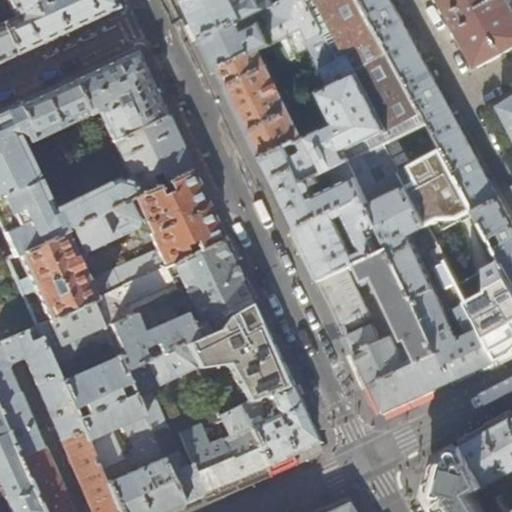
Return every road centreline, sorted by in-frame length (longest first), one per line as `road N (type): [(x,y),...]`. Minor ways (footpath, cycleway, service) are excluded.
road 1 (residential): [(155,18),(362,457)]
road 2 (residential): [(0,88),(155,18)]
road 3 (tertiary): [(511,384),(362,457)]
road 4 (tertiary): [(362,457),(245,511)]
